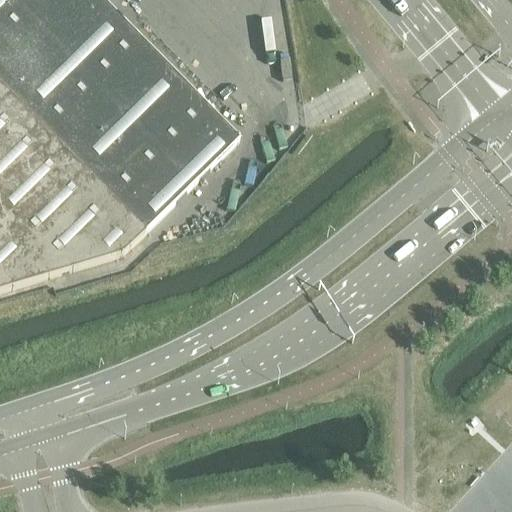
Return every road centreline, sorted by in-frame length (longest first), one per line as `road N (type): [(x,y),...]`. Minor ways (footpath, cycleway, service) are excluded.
road 1 (primary): [(494,122),(265,303),(198,342),(42,398)]
road 2 (primary): [(49,431),(309,338),(511,179)]
road 3 (unclassified): [(386,0),(494,122)]
